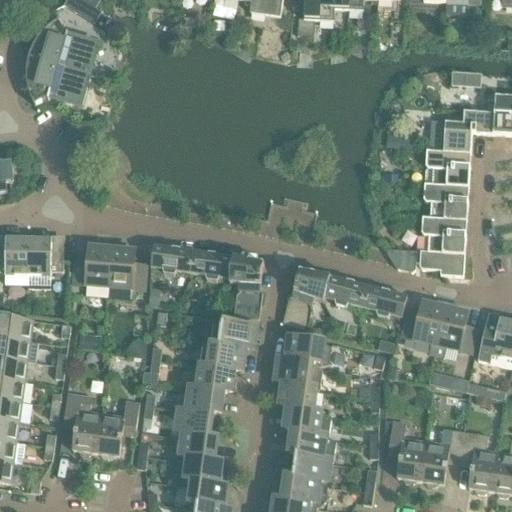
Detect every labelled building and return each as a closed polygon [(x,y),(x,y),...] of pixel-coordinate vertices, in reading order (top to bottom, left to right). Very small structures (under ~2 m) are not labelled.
[(74,0),(69,0),(64,9),(76,16),(82,5),(79,3),(74,0)] [(254,0),(253,6),(251,18),(281,22),(283,0),(254,0)] [(334,14),(334,0),(305,0),(304,24),(334,26),(335,14),(334,14)] [(334,0),(334,14),(335,14),(363,15),(364,3),(363,3),(363,0),(334,0)] [(446,0),(446,6),(446,21),(468,22),(469,7),(481,7),(481,0),(446,0)] [(31,55),(29,61),(87,78),(95,49),(67,41),(68,36),(67,36),(66,38),(59,25),(61,25),(60,23),(55,26),(51,29),(47,32),(43,36),(39,40),(36,45),(33,50),(31,55)] [(314,30),(298,29),(298,40),(314,41),(314,30)] [(87,78),(29,61),(27,67),(27,72),(26,76),(26,80),(27,85),(27,89),(28,93),(29,97),(31,103),(34,108),(35,110),(36,109),(35,108),(48,101),(48,103),(49,103),(50,99),(79,107),(87,78)] [(453,77),(452,90),(466,90),(467,78),(453,77)] [(511,99),(496,99),(494,117),(495,117),(493,138),(511,139),(511,99)] [(473,137),(493,138),(495,117),(494,117),(464,115),(463,127),(446,126),(444,156),(427,155),(471,158),(473,137)] [(388,140),(387,152),(401,153),(402,140),(388,140)] [(471,158),(427,155),(426,170),(428,173),(426,175),(425,189),(469,191),(470,170),(465,170),(466,158),(471,158)] [(0,197),(8,196),(6,186),(10,186),(8,171),(0,171),(0,197)] [(396,187),(397,179),(386,178),(385,186),(396,187)] [(469,192),(469,191),(425,189),(424,204),(426,206),(431,207),(430,222),(423,222),(467,225),(468,203),(463,203),(464,192),(469,192)] [(467,226),(467,225),(423,222),(422,237),(424,240),(429,240),(428,256),(465,259),(466,237),(461,237),(461,225),(467,226)] [(5,288),(28,288),(29,242),(6,242),(5,265),(0,265),(0,276),(5,276),(5,279),(5,288)] [(29,242),(28,288),(51,289),(51,280),(51,276),(63,276),(63,265),(51,265),(52,243),(29,242)] [(86,299),(108,301),(113,247),(103,246),(102,252),(89,251),(88,264),(76,263),(74,289),(87,290),(86,299)] [(113,247),(108,301),(132,303),(140,294),(144,294),(146,269),(134,268),(135,255),(122,254),(123,248),(113,247)] [(177,275),(191,277),(194,256),(181,254),(180,252),(173,251),(171,253),(154,250),(151,271),(150,279),(161,281),(164,278),(175,280),(177,275)] [(464,281),(465,259),(428,256),(391,254),(387,256),(398,273),(412,277),(416,274),(416,267),(420,267),(420,271),(422,273),(441,275),(441,279),(464,281)] [(220,281),(230,283),(231,283),(234,262),(217,259),(216,257),(209,256),(208,258),(194,256),(191,277),(205,279),(207,284),(217,286),(220,281)] [(237,300),(236,306),(261,309),(263,297),(261,296),(261,279),(264,267),(250,264),(248,265),(234,262),(231,283),(230,283),(230,287),(239,288),(241,295),(237,300)] [(289,303),(286,314),(310,321),(312,315),(310,309),(315,303),(324,306),(325,302),(324,302),(330,281),(315,279),(314,277),(299,274),(298,286),(292,302),(289,303)] [(346,285),(330,281),(324,302),(325,302),(335,305),(335,310),(346,312),(349,308),(363,312),(368,291),(355,288),(355,286),(348,284),(346,285)] [(382,294),(368,291),(363,312),(377,315),(377,321),(388,323),(391,319),(402,322),(408,301),(391,297),(390,295),(382,293),(382,294)] [(160,292),(152,292),(151,310),(159,310),(160,292)] [(429,358),(435,359),(447,306),(437,304),(436,310),(423,307),(420,320),(408,317),(403,342),(415,345),(415,344),(431,348),(429,358)] [(261,309),(236,306),(234,321),(257,324),(259,323),(261,309)] [(447,306),(435,359),(440,360),(443,350),(458,354),(458,355),(471,358),(477,333),(465,330),(468,317),(455,314),(457,308),(447,306)] [(310,321),(286,314),(283,327),(284,329),(307,335),(310,321)] [(157,329),(165,330),(167,317),(158,316),(157,329)] [(0,341),(31,345),(33,325),(0,319),(0,341)] [(478,365),(511,372),(511,325),(500,323),(496,339),(485,336),(483,343),(478,365)] [(214,326),(211,347),(247,353),(255,352),(257,333),(257,330),(222,325),(214,326)] [(62,329),(61,341),(69,342),(71,330),(62,329)] [(101,342),(81,340),(80,352),(100,353),(101,342)] [(0,361),(28,366),(36,367),(39,346),(31,345),(0,341),(0,361)] [(288,343),(285,363),(313,368),(313,372),(329,369),(332,351),(317,344),(296,341),(288,343)] [(147,342),(139,342),(128,352),(127,359),(146,361),(147,342)] [(392,349),(380,346),(377,357),(390,360),(392,349)] [(203,348),(200,369),(236,374),(236,375),(244,373),(247,353),(211,347),(203,348)] [(153,352),(152,364),(160,366),(162,353),(153,352)] [(58,357),(57,370),(65,371),(67,358),(58,357)] [(385,362),(377,360),(374,372),(382,374),(385,362)] [(0,382),(25,386),(28,366),(0,361),(0,382)] [(275,384),(282,387),(318,391),(320,374),(313,372),(313,368),(285,363),(278,362),(275,384)] [(160,366),(152,364),(150,377),(159,378),(160,366)] [(200,369),(197,391),(197,392),(225,396),(225,397),(233,395),(236,375),(236,374),(200,369)] [(65,371),(57,370),(55,382),(64,383),(65,371)] [(391,372),(389,383),(398,384),(400,374),(391,372)] [(0,403),(22,406),(25,386),(0,382),(0,403)] [(455,382),(452,393),(466,396),(468,388),(469,385),(455,382)] [(279,407),(287,411),(315,414),(315,413),(318,391),(282,387),(279,407)] [(468,388),(466,396),(470,397),(480,399),(482,391),(468,388)] [(189,393),(186,413),(186,414),(214,418),(222,417),(225,397),(225,396),(197,392),(197,391),(189,393)] [(371,391),(370,404),(379,404),(379,391),(371,391)] [(147,397),(145,410),(154,411),(156,399),(147,397)] [(53,398),(51,410),(60,411),(62,399),(53,398)] [(73,455),(96,458),(102,418),(90,417),(92,401),(68,398),(64,426),(76,428),(73,455)] [(478,401),(476,409),(488,412),(490,404),(478,401)] [(0,423),(19,426),(22,406),(0,403),(0,423)] [(379,404),(370,404),(370,416),(379,417),(379,404)] [(102,418),(96,458),(120,461),(123,435),(136,436),(140,408),(126,406),(124,421),(102,418)] [(60,411),(51,410),(49,423),(58,424),(60,411)] [(154,411),(145,410),(144,422),(152,424),(154,411)] [(284,431),(291,435),(291,434),(319,438),(319,437),(329,442),(332,421),(315,413),(315,414),(287,411),(284,431)] [(175,434),(183,437),(211,440),(214,418),(186,414),(186,413),(178,414),(175,434)] [(0,444),(17,447),(19,426),(0,423),(0,444)] [(397,482),(421,486),(426,446),(404,443),(406,428),(393,426),(389,454),(401,456),(397,482)] [(289,455),(296,459),(296,458),(324,462),(324,461),(332,465),(334,466),(336,445),(329,442),(319,437),(319,438),(291,434),(291,435),(289,455)] [(448,463),(460,465),(464,436),(451,434),(449,450),(426,446),(421,486),(444,489),(448,463)] [(469,493),(492,496),(498,457),(486,455),(488,440),(464,436),(460,465),(472,467),(469,493)] [(180,457),(187,468),(187,461),(215,464),(216,464),(218,443),(211,440),(183,437),(180,457)] [(47,438),(46,451),(54,452),(56,439),(47,438)] [(370,438),(370,450),(379,450),(379,438),(370,438)] [(511,443),(510,459),(498,457),(492,496),(511,499),(511,443)] [(0,464),(14,467),(22,468),(25,448),(17,447),(0,444),(0,464)] [(140,448),(138,460),(147,462),(149,449),(140,448)] [(379,450),(370,450),(370,463),(379,463),(379,450)] [(54,452),(46,451),(44,463),(53,464),(54,452)] [(296,459),(293,480),(293,481),(321,485),(321,486),(329,484),(332,465),(324,461),(324,462),(296,458),(296,459)] [(147,462),(138,460),(137,473),(145,474),(147,462)] [(185,482),(192,485),(220,488),(220,487),(223,467),(216,464),(215,464),(187,461),(187,468),(185,482)] [(14,467),(0,464),(0,486),(11,488),(14,467)] [(285,482),(282,502),(310,507),(318,508),(326,507),(328,491),(320,490),(321,486),(321,485),(293,481),(293,480),(285,482)] [(32,484),(30,496),(39,498),(41,485),(32,484)] [(367,484),(365,496),(374,497),(375,485),(367,484)] [(189,506),(197,509),(197,508),(225,511),(228,491),(220,487),(220,488),(192,485),(189,506)] [(374,497),(365,496),(363,509),(372,510),(374,497)] [(148,498),(150,511),(158,510),(157,497),(148,498)] [(274,503),(272,511),(310,511),(309,511),(310,507),(282,502),(274,503)]
